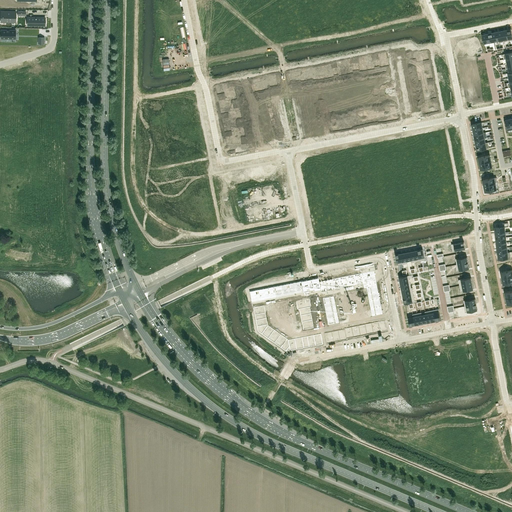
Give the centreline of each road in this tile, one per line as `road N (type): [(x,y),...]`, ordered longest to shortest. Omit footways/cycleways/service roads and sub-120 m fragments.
road 1 (residential): [(0,369),(49,361),(406,511)]
road 2 (primary): [(467,511),(258,416),(188,358),(142,296)]
road 3 (primary): [(126,304),(155,349),(217,410),(436,511)]
road 4 (primary): [(92,0),(90,181),(119,291)]
road 5 (primary): [(135,284),(106,192),(106,0)]
road 6 (residential): [(189,0),(217,164),(287,150)]
road 7 (residential): [(462,116),(492,322)]
road 8 (residential): [(400,340),(384,256),(311,270),(303,231)]
road 9 (residential): [(462,116),(287,150)]
road 10 (primary): [(0,337),(40,340),(126,304)]
road 11 (residential): [(303,231),(209,252),(181,267)]
road 12 (primary): [(119,291),(55,322),(0,327)]
